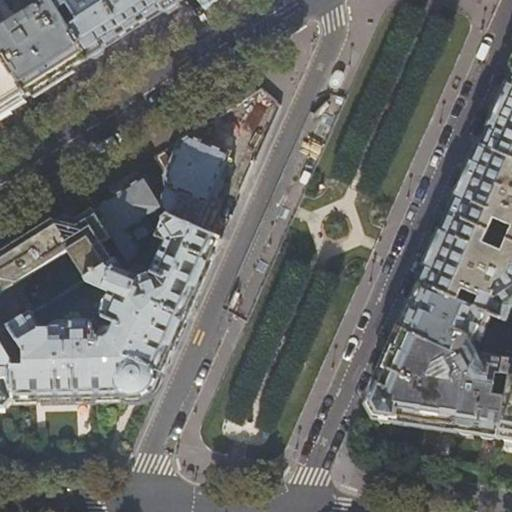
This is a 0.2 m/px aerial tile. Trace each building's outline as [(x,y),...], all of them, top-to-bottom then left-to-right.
[(70,30),(60,13),(51,0),(22,0),(30,13),(0,31),(0,50),(29,97),(52,83),(89,60),(70,30)] [(79,24),(70,30),(89,60),(132,32),(182,1),(181,0),(51,0),(60,13),(69,7),(79,24)] [(0,115),(7,111),(29,97),(0,50),(0,115)] [(511,76),(490,127),(481,147),(511,162),(511,76)] [(160,202),(161,203),(169,216),(195,228),(205,205),(207,205),(231,151),(190,134),(186,136),(181,140),(164,178),(166,188),(160,202)] [(511,162),(481,147),(466,181),(451,215),(492,237),(497,227),(511,233),(511,240),(509,246),(511,247),(511,162)] [(138,167),(145,177),(154,191),(161,186),(157,160),(157,155),(138,167)] [(160,202),(154,191),(145,177),(124,191),(95,209),(102,221),(113,237),(125,256),(128,262),(138,251),(123,227),(161,203),(160,202)] [(102,221),(95,209),(94,208),(73,222),(64,219),(33,238),(0,259),(0,334),(10,328),(11,327),(14,325),(32,314),(35,312),(23,294),(26,278),(67,252),(85,281),(115,262),(103,243),(113,237),(102,221)] [(486,250),(492,237),(451,215),(436,248),(420,284),(462,303),(467,292),(480,298),(482,302),(478,311),(493,318),(508,325),(511,316),(511,247),(509,246),(504,258),(486,250)] [(222,240),(195,228),(169,216),(159,227),(162,229),(157,240),(166,244),(153,274),(142,270),(138,278),(118,269),(119,264),(116,261),(115,262),(85,281),(51,302),(56,309),(91,287),(108,295),(103,300),(100,304),(99,310),(99,313),(99,316),(103,320),(113,325),(112,330),(107,329),(105,330),(101,331),(99,334),(94,334),(93,329),(89,325),(84,323),(81,321),(76,321),(67,323),(59,322),(46,330),(42,329),(32,314),(14,325),(11,327),(10,328),(24,353),(23,358),(11,359),(13,401),(74,399),(153,396),(166,367),(188,315),(222,240)] [(478,311),(462,303),(420,284),(407,315),(374,389),(367,406),(375,420),(435,429),(499,439),(506,399),(494,397),(498,376),(502,377),(503,374),(505,362),(484,358),(481,360),(475,348),(477,343),(480,344),(482,344),(493,318),(478,311)] [(0,402),(13,401),(11,359),(0,341),(0,402)] [(511,363),(505,362),(503,374),(511,375),(506,399),(499,439),(511,441),(511,363)]
